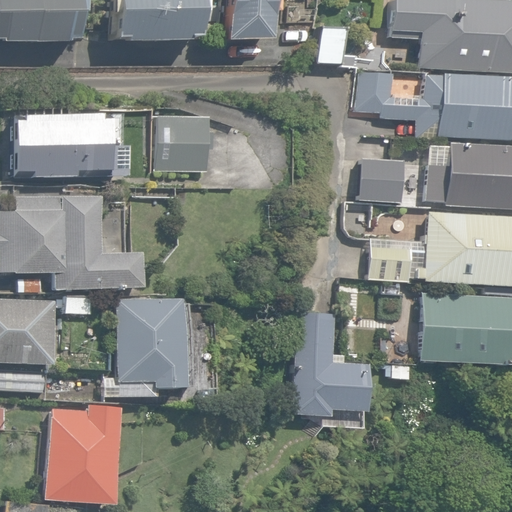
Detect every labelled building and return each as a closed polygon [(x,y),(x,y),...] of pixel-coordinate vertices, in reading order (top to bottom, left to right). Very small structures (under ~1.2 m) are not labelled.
[(0,0),(0,43),(28,44),(27,0),(0,0)] [(27,0),(28,44),(60,43),(60,40),(70,40),(69,0),(27,0)] [(119,42),(150,42),(150,0),(108,0),(108,40),(119,40),(119,42)] [(150,0),(150,42),(182,42),(182,39),(190,39),(189,0),(150,0)] [(219,0),(220,42),(262,41),(262,0),(219,0)] [(413,69),(511,77),(511,7),(418,0),(387,0),(385,32),(416,35),(413,69)] [(312,65),(335,67),(338,32),(314,31),(312,65)] [(434,139),(511,143),(511,82),(435,77),(435,79),(418,78),(417,101),(385,99),(386,77),(354,75),(351,113),(376,115),(376,120),(412,122),(411,141),(434,142),(434,139)] [(101,174),(102,179),(120,179),(119,149),(114,149),(114,118),(9,119),(9,174),(27,174),(27,179),(69,179),(69,174),(101,174)] [(153,171),(203,172),(204,120),(154,119),(153,171)] [(440,208),(511,212),(511,149),(443,145),(443,148),(424,147),(420,202),(440,204),(440,208)] [(353,201),(394,205),(397,163),(357,160),(353,201)] [(0,275),(48,274),(49,292),(135,290),(134,255),(99,256),(99,249),(94,249),(93,199),(9,201),(9,213),(0,213),(0,275)] [(418,284),(511,290),(511,220),(423,214),(421,242),(366,239),(363,280),(403,283),(403,280),(418,281),(418,284)] [(14,281),(14,294),(37,294),(37,281),(14,281)] [(413,361),(509,368),(511,321),(511,300),(417,295),(413,361)] [(59,314),(84,315),(84,297),(60,296),(59,314)] [(0,363),(48,366),(50,303),(0,300),(0,363)] [(176,301),(110,301),(110,372),(99,372),(99,398),(146,398),(146,389),(176,389),(176,301)] [(286,415),(323,418),(323,410),(359,413),(362,365),(327,363),(331,315),(292,312),(286,415)] [(385,379),(402,380),(402,366),(386,365),(385,379)] [(0,391),(42,394),(43,375),(0,372),(0,391)] [(40,501),(104,506),(113,410),(83,407),(82,414),(48,411),(40,501)] [(44,511),(45,507),(4,503),(2,511),(44,511)]
